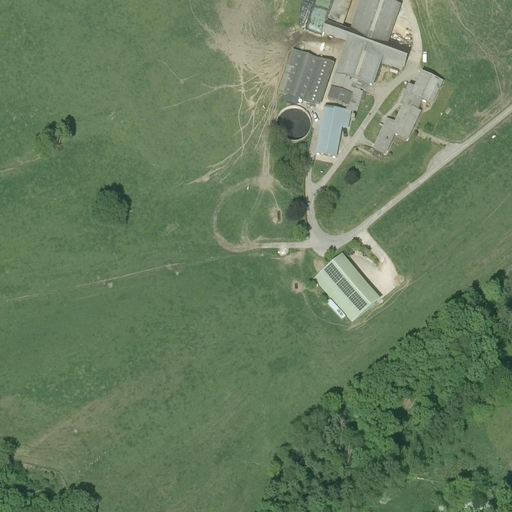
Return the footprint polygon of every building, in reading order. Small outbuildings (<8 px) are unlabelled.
[(389,43),(400,9),(383,3),(383,0),(362,0),(351,35),(342,32),(353,0),(336,0),(325,38),(349,46),(337,77),(367,87),(374,88),(381,64),(404,72),(411,50),(389,43)] [(279,96),(320,109),(334,68),(293,54),(279,96)] [(367,87),(337,77),(332,90),(353,97),(349,108),(347,114),(351,115),(357,117),(364,94),(360,93),(361,91),(365,93),(367,87)] [(414,91),(410,99),(422,105),(431,109),(442,88),(421,78),(414,91)] [(414,91),(409,89),(401,107),(403,108),(395,126),(386,122),(372,151),(386,158),(395,139),(407,145),(420,115),(418,114),(422,105),(410,99),(414,91)] [(353,97),(332,90),(328,101),(349,108),(353,97)] [(302,141),(310,131),(309,117),(298,109),(285,110),(276,121),(278,134),(288,142),(302,141)] [(318,154),(336,157),(341,130),(347,131),(351,115),(347,114),(326,111),(318,154)] [(379,304),(342,260),(316,281),(353,326),(379,304)]
